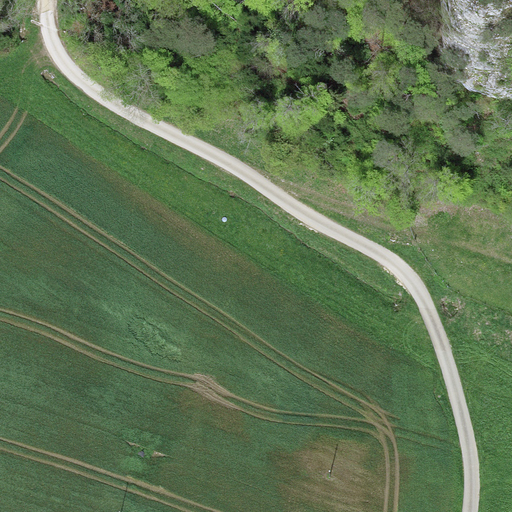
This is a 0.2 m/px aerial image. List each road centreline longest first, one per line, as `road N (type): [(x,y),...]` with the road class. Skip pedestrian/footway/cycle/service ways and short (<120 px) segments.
road 1 (track): [(45,0),(56,58),(91,91),(384,256),(411,280),(441,343),(463,421),(470,511)]
road 2 (track): [(343,234),(511,293)]
